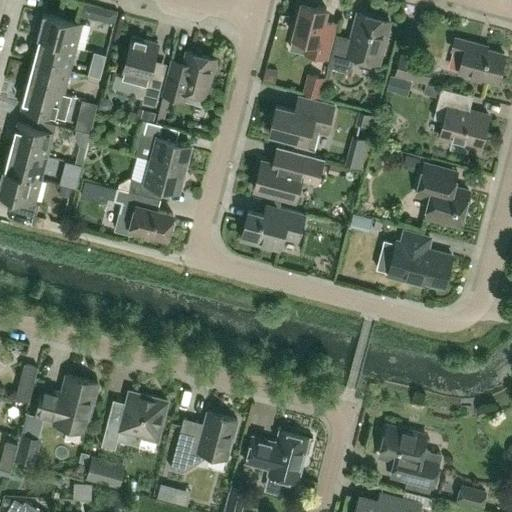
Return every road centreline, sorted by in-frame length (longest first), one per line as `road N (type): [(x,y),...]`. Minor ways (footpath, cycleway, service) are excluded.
road 1 (residential): [(469,322),(445,326),(201,257),(251,28)]
road 2 (residential): [(318,511),(344,411),(0,323)]
road 3 (residential): [(469,322),(481,309),(511,189)]
